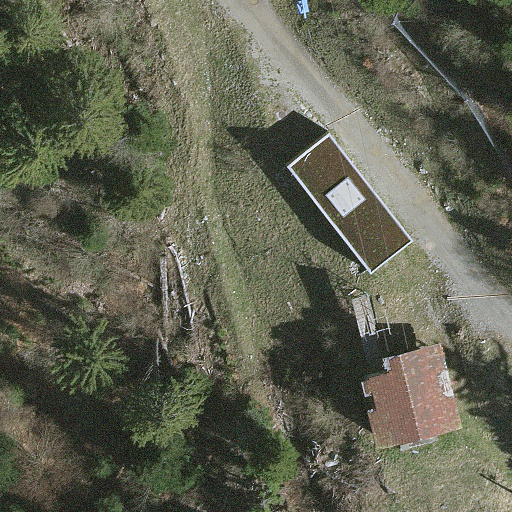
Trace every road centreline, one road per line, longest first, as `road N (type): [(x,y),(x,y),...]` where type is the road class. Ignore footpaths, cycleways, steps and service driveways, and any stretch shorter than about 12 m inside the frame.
road 1 (track): [(511,324),(469,283),(350,114),(237,0)]
road 2 (track): [(269,38),(388,302),(440,341)]
